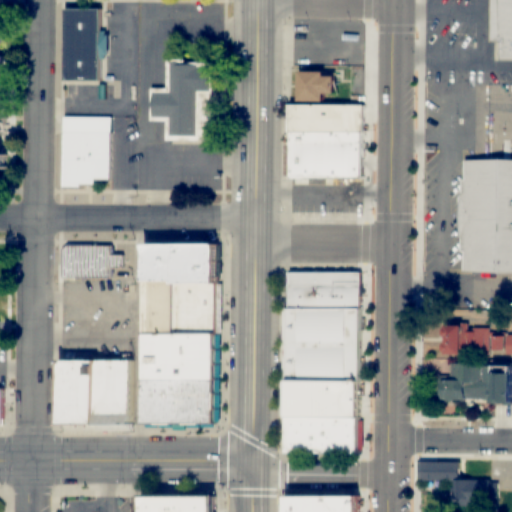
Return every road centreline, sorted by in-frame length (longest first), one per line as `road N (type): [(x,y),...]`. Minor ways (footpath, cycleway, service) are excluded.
road 1 (tertiary): [(392,511),(395,0)]
road 2 (tertiary): [(31,511),(36,219)]
road 3 (residential): [(0,219),(258,219)]
road 4 (primary): [(257,465),(0,464)]
road 5 (primary): [(257,465),(258,244)]
road 6 (residential): [(36,219),(39,0)]
road 7 (primary): [(258,219),(259,0)]
road 8 (residential): [(393,474),(285,473),(257,465)]
road 9 (residential): [(395,4),(259,3)]
road 10 (residential): [(394,245),(258,244)]
